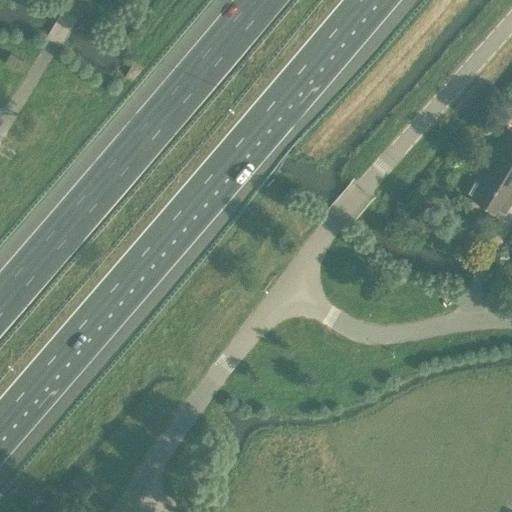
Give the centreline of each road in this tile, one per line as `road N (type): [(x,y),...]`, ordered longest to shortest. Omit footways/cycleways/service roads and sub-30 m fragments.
road 1 (motorway): [(0,429),(372,0)]
road 2 (motorway): [(260,0),(0,305)]
road 3 (tertiary): [(289,287),(365,186),(511,19)]
road 4 (tertiary): [(118,511),(220,366),(289,287)]
road 5 (unclassified): [(511,320),(364,333),(341,326),(289,287)]
